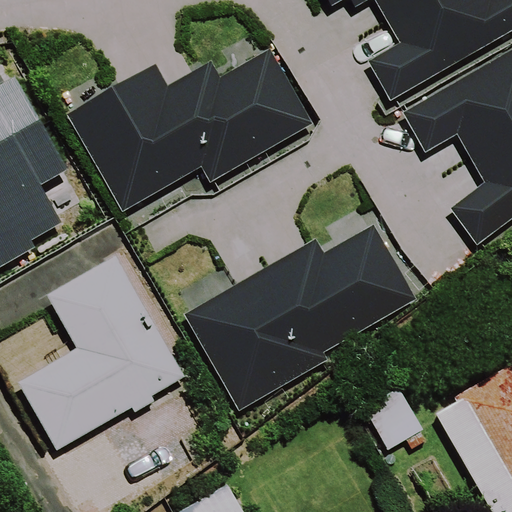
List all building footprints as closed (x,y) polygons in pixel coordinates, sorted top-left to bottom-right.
[(511,0),(329,0),(332,5),(341,0),(352,0),(357,7),(368,0),(374,0),(399,43),(368,61),(390,101),(511,31),(511,0)] [(209,183),(313,125),(269,47),(221,75),(212,59),(169,83),(157,62),(66,114),(121,211),(200,166),(209,183)] [(511,50),(403,112),(425,154),(457,136),(483,184),(449,209),(477,247),(511,219),(511,50)] [(41,184),(68,169),(15,76),(0,84),(0,266),(36,247),(32,239),(63,222),(41,184)] [(184,315),(240,412),(329,360),(324,352),(416,300),(372,224),(323,253),(315,239),(184,315)] [(185,378),(116,255),(47,293),(78,348),(19,381),(57,449),(133,407),(135,412),(155,401),(153,396),(185,378)] [(511,511),(511,364),(462,393),(464,396),(436,412),(493,511),(511,511)] [(356,415),(377,456),(397,446),(403,457),(420,449),(394,396),(356,415)] [(241,511),(226,484),(178,511),(241,511)]
